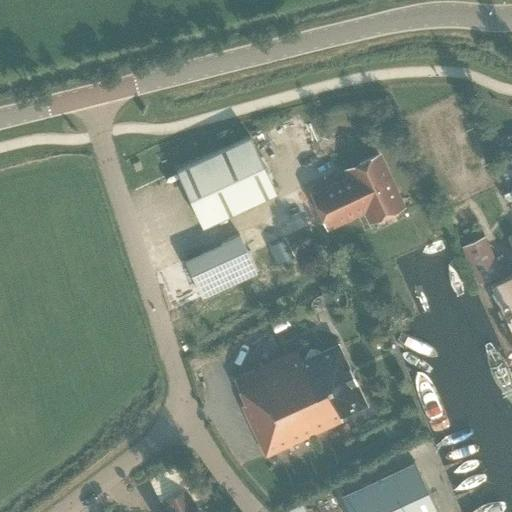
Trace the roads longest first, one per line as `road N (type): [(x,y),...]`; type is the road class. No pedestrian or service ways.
road 1 (tertiary): [(89,97),(407,18),(511,19)]
road 2 (unclassified): [(188,415),(89,97)]
road 3 (unclassified): [(65,511),(188,415)]
